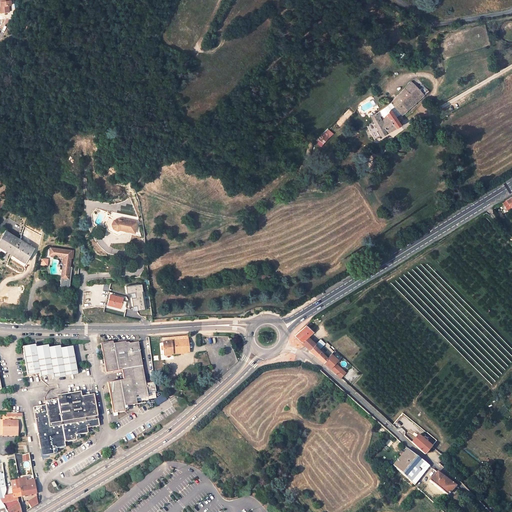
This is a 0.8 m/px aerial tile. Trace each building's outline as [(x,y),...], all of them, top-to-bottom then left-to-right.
[(10,5),(12,4),(11,0),(0,0),(1,1),(2,1),(2,5),(0,5),(1,12),(10,11),(10,5)] [(402,114),(424,95),(411,82),(392,102),(402,114)] [(401,125),(390,109),(382,121),(377,113),(371,116),(381,136),(401,125)] [(315,142),(320,147),(333,133),(327,129),(315,142)] [(116,221),(112,224),(101,224),(102,229),(104,235),(115,239),(123,235),(136,236),(137,225),(134,225),(135,223),(122,222),(122,223),(119,223),(116,221)] [(25,262),(33,248),(5,231),(0,239),(0,252),(4,255),(6,251),(25,262)] [(63,256),(66,256),(65,265),(62,264),(60,277),(59,285),(69,286),(72,264),(70,264),(71,257),(68,257),(69,249),(50,247),(49,254),(63,256)] [(152,317),(148,287),(142,287),(143,295),(140,295),(140,299),(144,299),(146,317),(152,317)] [(120,308),(123,299),(109,295),(106,305),(120,308)] [(294,336),(301,342),(307,336),(312,331),(306,325),(294,336)] [(310,350),(314,345),(316,344),(307,336),(301,342),(310,350)] [(320,339),(316,344),(314,345),(318,349),(324,343),(320,339)] [(162,343),(163,355),(188,353),(187,340),(162,343)] [(137,342),(129,343),(127,342),(124,343),(124,342),(112,344),(111,342),(99,344),(104,373),(122,370),(124,380),(106,383),(112,414),(125,411),(125,410),(127,410),(128,408),(128,406),(136,404),(135,399),(148,397),(147,393),(156,392),(154,382),(146,384),(137,342)] [(54,378),(77,374),(72,346),(60,348),(59,346),(47,348),(46,345),(34,347),(34,345),(22,346),(27,375),(40,373),(41,378),(53,375),(54,378)] [(323,354),(314,345),(310,350),(329,367),(334,362),(336,359),(330,353),(327,357),(323,354)] [(339,376),(342,373),(338,370),(335,367),(332,370),(339,376)] [(99,424),(94,395),(81,397),(80,392),(57,396),(57,399),(45,402),(45,405),(32,408),(42,456),(54,454),(54,453),(56,452),(57,451),(57,448),(65,446),(64,442),(76,439),(76,438),(79,438),(80,437),(79,433),(88,432),(86,427),(99,424)] [(3,421),(3,433),(17,433),(17,421),(3,421)] [(377,449),(393,465),(407,448),(391,434),(377,449)] [(415,445),(424,454),(431,446),(421,438),(415,445)] [(424,462),(407,448),(393,465),(421,491),(429,480),(447,495),(455,485),(442,475),(424,462)] [(20,488),(22,496),(36,493),(34,479),(26,480),(25,477),(18,478),(18,479),(20,488)] [(5,498),(3,499),(0,499),(3,504),(18,500),(17,496),(22,496),(20,488),(18,479),(11,480),(13,489),(11,489),(12,495),(7,495),(7,498),(5,498)] [(38,503),(37,496),(27,502),(31,507),(38,503)] [(0,508),(5,507),(7,511),(20,511),(21,511),(20,507),(18,500),(3,504),(0,499),(0,508)]
